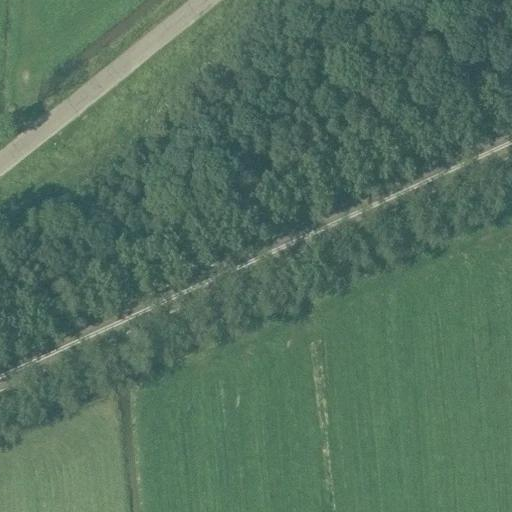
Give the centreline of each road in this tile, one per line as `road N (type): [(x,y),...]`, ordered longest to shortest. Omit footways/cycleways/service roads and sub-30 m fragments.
road 1 (primary): [(511,141),(0,376)]
road 2 (unclassified): [(0,166),(209,0)]
road 3 (track): [(28,0),(20,87),(45,129)]
